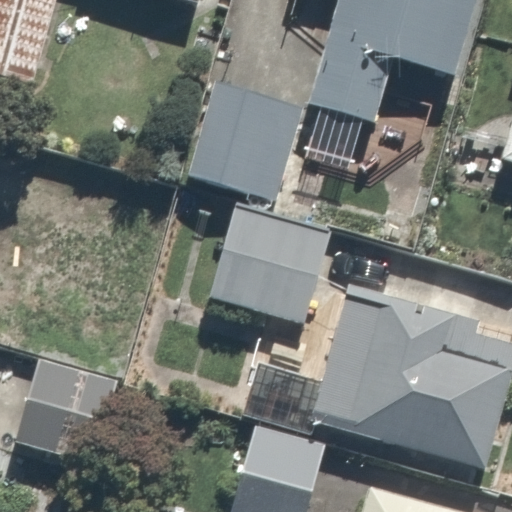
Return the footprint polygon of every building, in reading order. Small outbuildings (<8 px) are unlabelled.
[(46,0),(0,0),(0,75),(26,82),(46,0)] [(317,0),(292,90),(362,110),(376,61),(440,79),(462,0),(317,0)] [(511,7),(499,56),(509,59),(485,150),(506,156),(500,180),(511,183),(511,7)] [(173,159),(169,178),(268,202),(292,102),(161,71),(141,151),(173,159)] [(326,228),(216,202),(192,304),(302,330),(326,228)] [(466,467),(505,339),(330,286),(303,376),(240,357),(225,407),(294,428),(298,416),(466,467)] [(70,365),(27,352),(0,438),(0,442),(42,456),(70,365)] [(286,511),(305,437),(241,420),(217,511),(286,511)] [(347,491),(341,511),(442,511),(387,497),(394,471),(335,455),(327,486),(347,491)]
